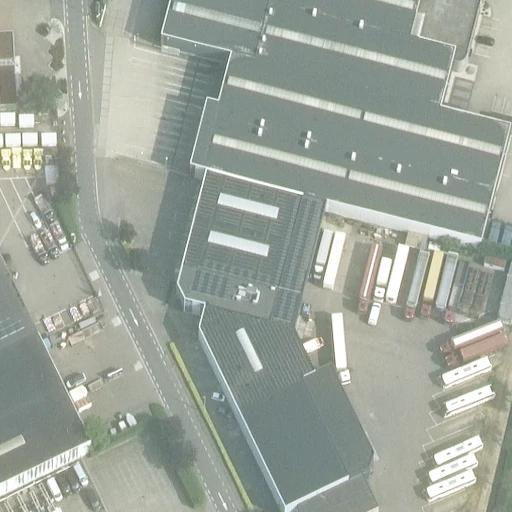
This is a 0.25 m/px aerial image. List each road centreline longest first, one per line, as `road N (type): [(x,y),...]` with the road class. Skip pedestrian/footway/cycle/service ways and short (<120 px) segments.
road 1 (unclassified): [(79,0),(91,225),(225,511)]
road 2 (unknown): [(390,511),(374,376),(393,355),(425,354)]
road 3 (unknown): [(98,241),(59,266),(39,260),(0,225)]
